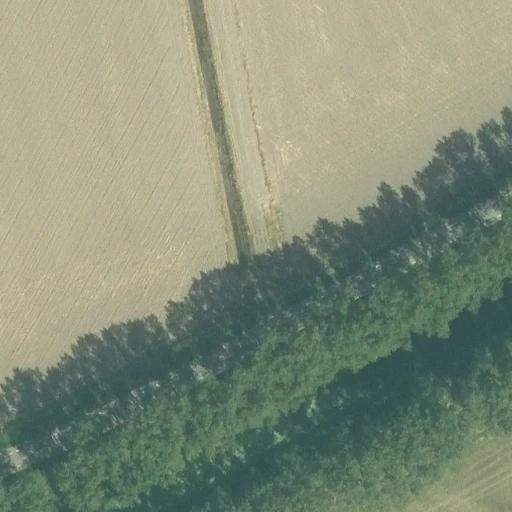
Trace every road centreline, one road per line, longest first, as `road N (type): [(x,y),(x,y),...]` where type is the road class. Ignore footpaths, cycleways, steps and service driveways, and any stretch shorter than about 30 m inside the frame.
road 1 (tertiary): [(0,464),(202,371),(511,203)]
road 2 (track): [(330,511),(511,408)]
